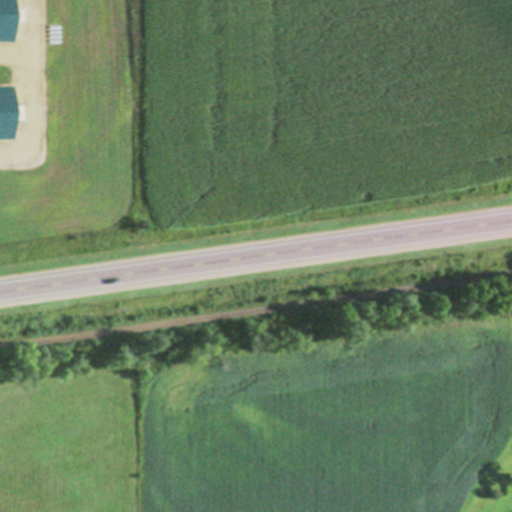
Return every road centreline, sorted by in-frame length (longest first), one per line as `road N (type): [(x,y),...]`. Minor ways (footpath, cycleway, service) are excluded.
road 1 (track): [(0,344),(511,272)]
road 2 (primary): [(0,290),(511,219)]
